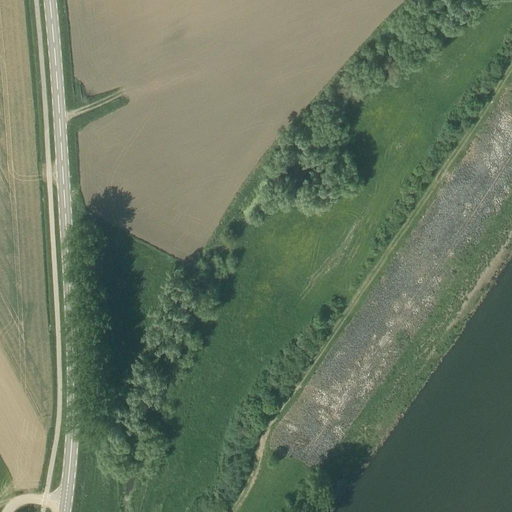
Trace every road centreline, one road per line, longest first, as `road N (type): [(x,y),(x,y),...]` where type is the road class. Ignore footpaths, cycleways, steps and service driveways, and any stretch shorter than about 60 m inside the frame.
road 1 (track): [(226,511),(259,431),(511,60)]
road 2 (secondary): [(65,504),(73,366),(48,0)]
